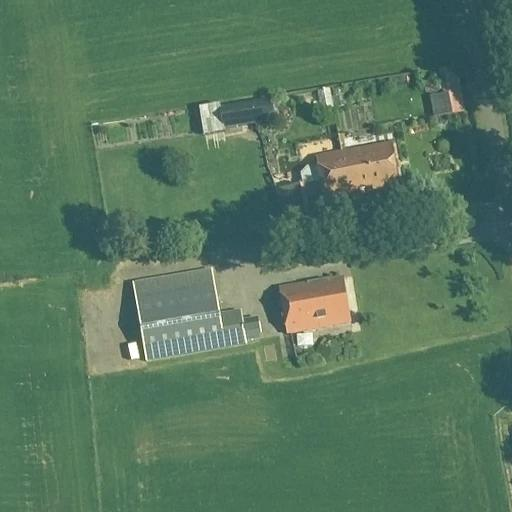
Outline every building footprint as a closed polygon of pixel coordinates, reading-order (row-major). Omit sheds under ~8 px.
[(462,95),(461,67),(446,68),(447,96),(462,95)] [(223,128),(254,123),(274,119),(271,102),(251,105),(251,104),(221,109),(220,105),(198,109),(203,137),(224,133),(223,128)] [(341,155),(349,199),(360,197),(359,191),(371,189),(372,194),(398,189),(390,145),(341,155)] [(305,198),(323,195),(324,204),(349,199),(341,155),(316,159),(317,166),(307,168),(300,176),(302,188),(276,193),(284,234),(311,229),(305,198)] [(241,313),(219,317),(212,273),(133,286),(146,365),(246,347),(245,344),(259,341),(258,336),(260,336),(258,320),(243,322),(241,313)] [(350,325),(342,280),(278,291),(287,336),(350,325)]
